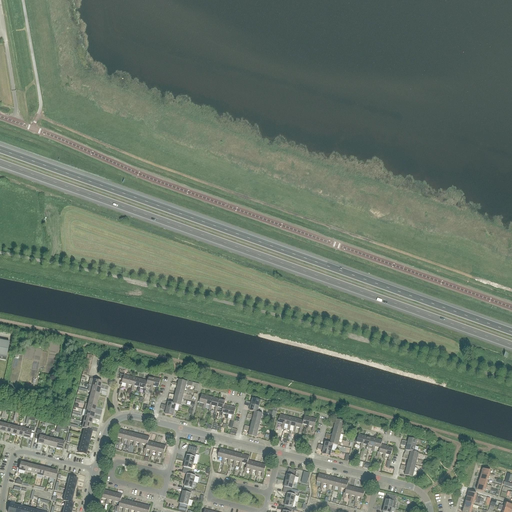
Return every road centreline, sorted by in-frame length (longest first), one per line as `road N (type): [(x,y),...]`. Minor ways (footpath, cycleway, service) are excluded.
road 1 (motorway): [(511,332),(0,149)]
road 2 (motorway): [(0,163),(511,345)]
road 3 (unclassified): [(511,380),(249,308),(0,253)]
road 4 (residential): [(511,307),(31,128)]
road 5 (unclassified): [(0,511),(16,452),(95,470)]
road 6 (unclassified): [(95,470),(114,421),(130,416),(179,428)]
